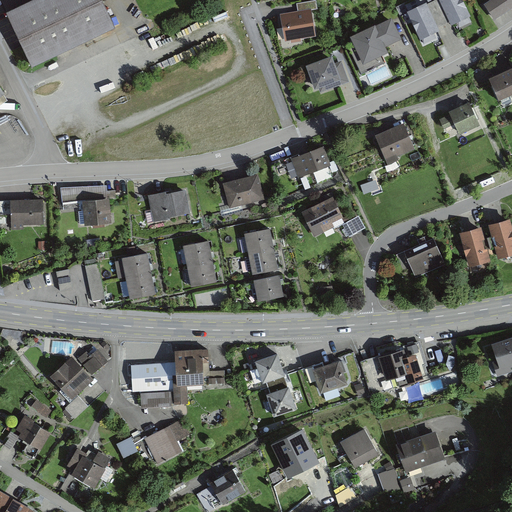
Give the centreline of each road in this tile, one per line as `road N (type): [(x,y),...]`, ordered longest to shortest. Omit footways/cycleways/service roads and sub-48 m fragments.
road 1 (residential): [(511,34),(413,88),(245,152),(166,166),(49,171)]
road 2 (secondary): [(0,312),(210,330),(373,323)]
road 3 (residential): [(373,323),(369,283),(382,242),(511,187)]
road 4 (secondary): [(373,323),(511,304)]
road 5 (residential): [(49,171),(43,137),(0,50)]
